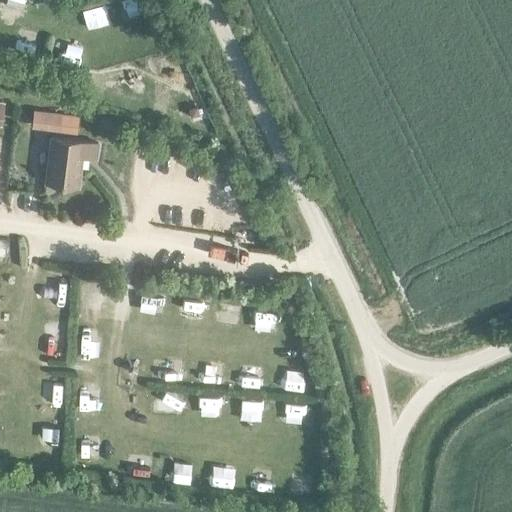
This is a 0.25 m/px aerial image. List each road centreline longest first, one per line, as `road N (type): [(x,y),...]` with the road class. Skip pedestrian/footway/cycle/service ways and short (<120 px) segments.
road 1 (unclassified): [(366,335),(210,0)]
road 2 (unclassified): [(366,335),(389,460)]
